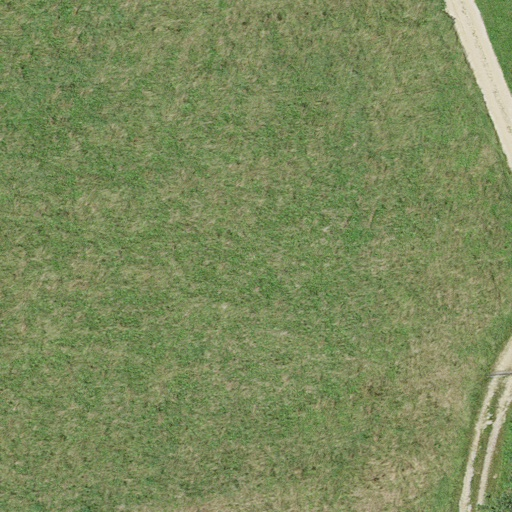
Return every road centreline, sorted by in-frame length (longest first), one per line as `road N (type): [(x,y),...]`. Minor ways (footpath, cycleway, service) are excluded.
road 1 (track): [(511,357),(504,365),(485,511)]
road 2 (track): [(511,134),(464,0)]
